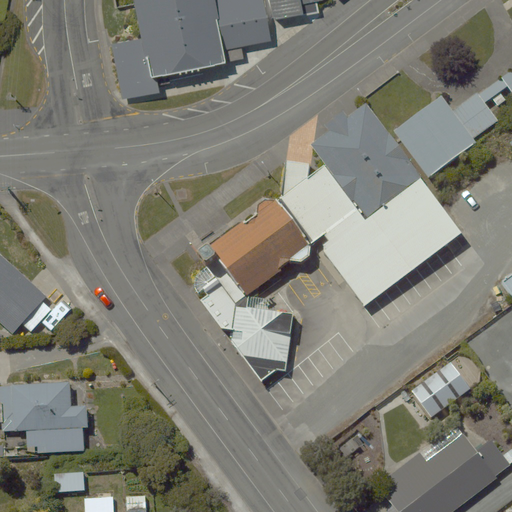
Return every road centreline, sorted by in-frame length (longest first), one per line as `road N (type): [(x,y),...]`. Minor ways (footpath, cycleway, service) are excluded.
road 1 (residential): [(82,150),(89,197),(116,261),(296,511)]
road 2 (tertiary): [(82,150),(208,131),(272,98)]
road 3 (tertiary): [(432,0),(346,69),(272,98)]
road 4 (residential): [(64,0),(82,150)]
road 5 (tertiary): [(272,98),(379,0)]
